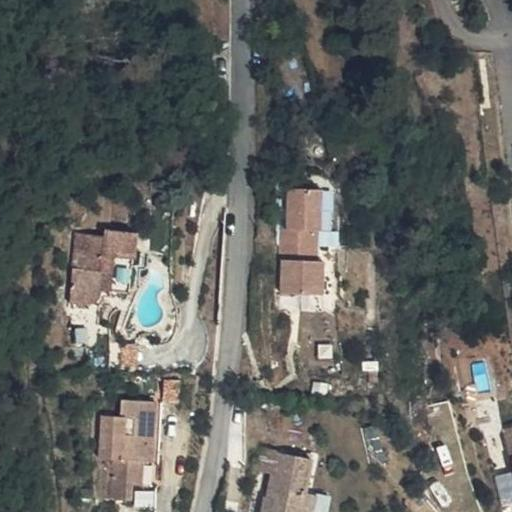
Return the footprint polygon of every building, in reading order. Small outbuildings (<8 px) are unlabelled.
[(284,288),(303,289),(323,290),(326,290),(327,261),(319,261),(320,229),(325,229),(326,189),(292,187),(290,229),(283,229),(282,258),(285,259),(284,288)] [(81,235),(76,295),(118,297),(123,257),(134,258),(137,235),(107,231),(105,237),(81,235)] [(106,299),(118,297),(76,295),(73,307),(97,310),(106,299)] [(166,378),(165,399),(180,399),(179,379),(166,378)] [(151,438),(159,437),(161,402),(161,398),(123,399),(123,419),(104,419),(104,462),(116,463),(117,501),(139,501),(139,484),(149,484),(150,464),(157,464),(158,458),(159,444),(151,445),(151,438)] [(496,418),(473,422),(479,445),(492,442),(501,440),(496,418)] [(492,442),(479,445),(482,461),(496,458),(492,442)] [(511,444),(503,447),(510,481),(511,480),(511,444)] [(321,511),(324,494),(311,492),(317,458),(266,448),(261,475),(277,478),(273,496),(285,498),(281,511),(321,511)] [(266,511),(281,511),(285,498),(273,496),(270,496),(266,511)]
